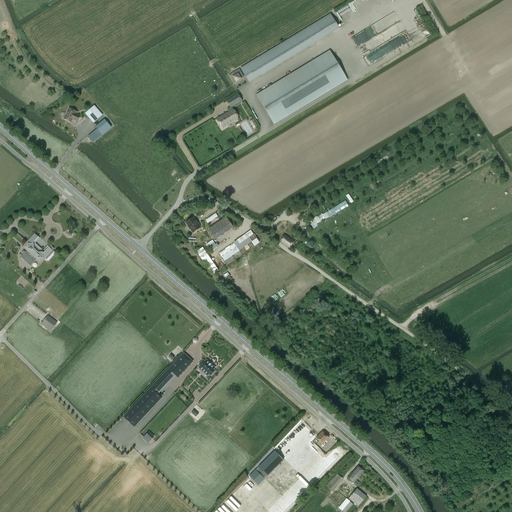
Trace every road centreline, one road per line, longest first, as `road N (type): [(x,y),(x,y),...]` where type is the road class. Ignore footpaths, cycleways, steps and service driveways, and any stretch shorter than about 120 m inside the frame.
road 1 (unclassified): [(511,419),(443,356),(217,202),(176,207),(137,247)]
road 2 (secondary): [(419,511),(384,464),(137,247)]
road 3 (secondary): [(137,247),(0,127)]
